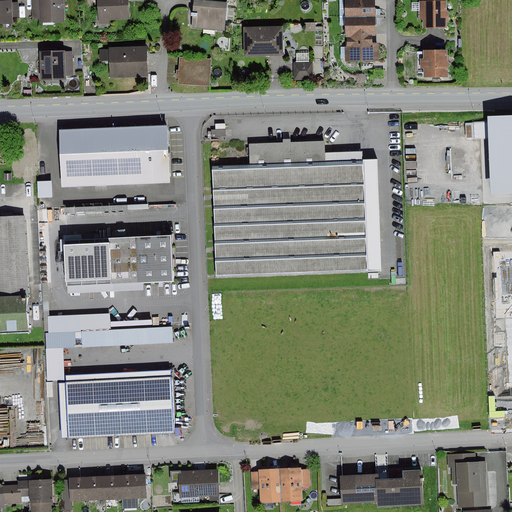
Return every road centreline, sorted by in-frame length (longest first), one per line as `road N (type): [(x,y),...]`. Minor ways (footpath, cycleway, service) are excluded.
road 1 (residential): [(192,103),(209,453)]
road 2 (secondary): [(192,103),(511,97)]
road 3 (residential): [(511,437),(209,453)]
road 4 (residential): [(209,453),(0,460)]
road 5 (secondary): [(0,111),(192,103)]
